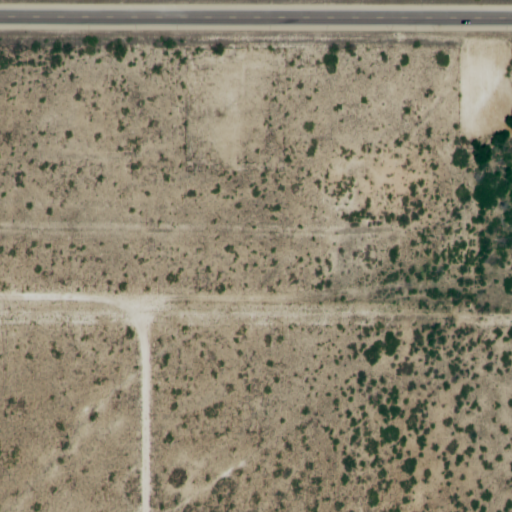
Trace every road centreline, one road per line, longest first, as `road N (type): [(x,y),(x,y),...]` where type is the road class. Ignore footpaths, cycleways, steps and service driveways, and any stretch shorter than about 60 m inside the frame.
road 1 (residential): [(0,357),(511,383)]
road 2 (primary): [(0,20),(511,22)]
